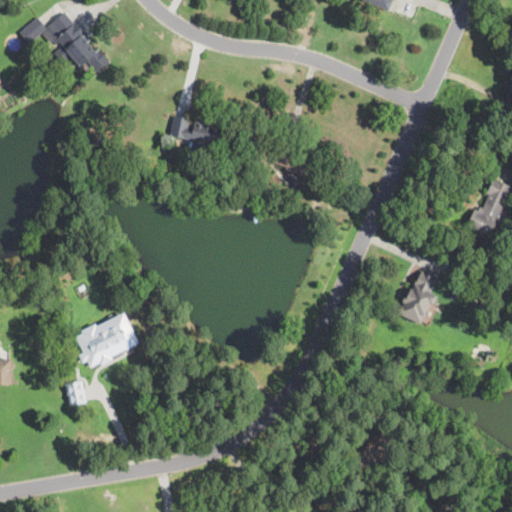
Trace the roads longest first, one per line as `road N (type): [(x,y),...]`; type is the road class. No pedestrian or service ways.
road 1 (residential): [(471,0),(330,323),(270,413),(223,447),(176,462),(0,491)]
road 2 (residential): [(427,106),(294,54),(206,39),(149,0)]
